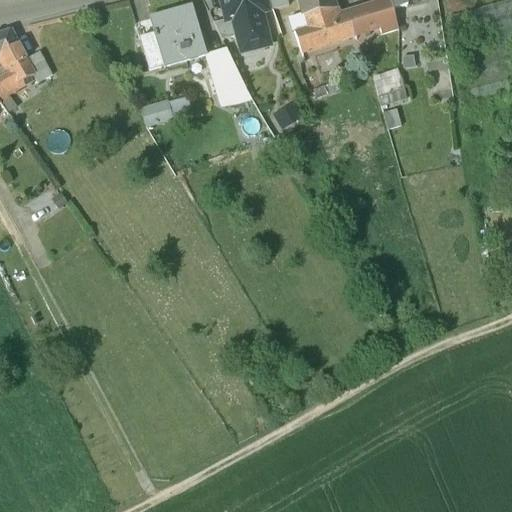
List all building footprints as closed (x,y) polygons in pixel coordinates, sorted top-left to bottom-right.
[(219,0),(224,23),(232,21),(236,38),(237,43),(266,36),(261,15),(268,14),(264,0),(219,0)] [(264,0),(268,14),(288,9),(285,0),(264,0)] [(298,0),(302,17),(303,19),(331,12),(332,12),(329,0),(298,0)] [(385,0),(372,0),(374,8),(386,4),(385,0)] [(385,0),(386,4),(388,3),(391,13),(407,9),(405,2),(414,0),(385,0)] [(374,8),(345,17),(333,21),(331,12),(303,19),(302,17),(288,21),(299,54),(351,37),(378,29),(394,24),(391,13),(388,3),(386,4),(374,8)] [(473,97),(511,90),(511,7),(509,8),(509,13),(471,19),(473,33),(487,31),(488,39),(479,40),(480,49),(466,52),(473,97)] [(190,8),(149,20),(153,34),(152,35),(152,37),(138,40),(148,73),(163,69),(204,58),(205,57),(190,8)] [(236,38),(232,21),(224,23),(212,26),(221,42),(236,38)] [(394,24),(378,29),(380,37),(397,32),(394,24)] [(9,32),(0,35),(0,57),(7,70),(24,62),(9,32)] [(205,57),(204,58),(214,91),(240,83),(225,52),(205,57)] [(39,54),(25,62),(33,77),(32,78),(36,85),(51,77),(39,54)] [(24,62),(7,70),(10,75),(19,90),(31,84),(29,79),(32,78),(33,77),(25,62),(24,62)] [(402,91),(397,72),(372,80),(377,98),(402,91)] [(10,75),(0,80),(0,87),(7,97),(19,90),(10,75)] [(7,97),(0,87),(0,105),(0,106),(9,100),(7,97)] [(402,91),(377,98),(380,108),(406,100),(402,91)] [(163,105),(140,112),(145,129),(168,122),(163,105)]
